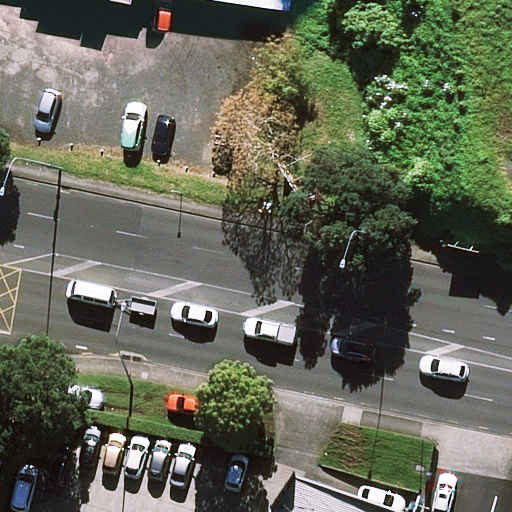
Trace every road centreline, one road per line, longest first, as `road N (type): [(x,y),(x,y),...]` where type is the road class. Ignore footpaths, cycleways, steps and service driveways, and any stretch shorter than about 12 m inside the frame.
road 1 (primary): [(511,407),(0,300)]
road 2 (primary): [(0,208),(511,311)]
